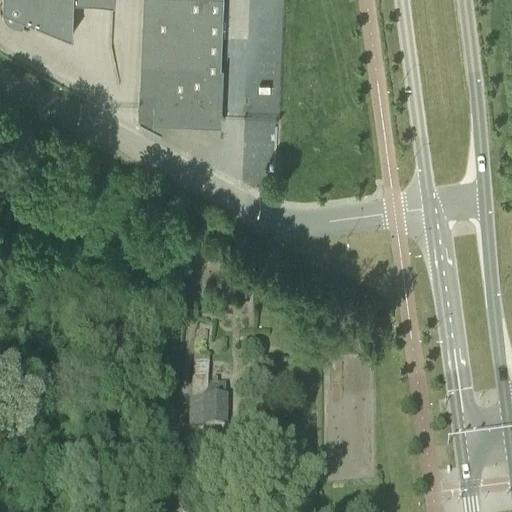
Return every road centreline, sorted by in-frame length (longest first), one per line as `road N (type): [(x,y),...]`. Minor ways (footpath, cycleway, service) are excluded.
road 1 (unclassified): [(429,207),(318,222),(274,218),(0,77)]
road 2 (secondary): [(429,207),(463,442)]
road 3 (secondary): [(511,436),(485,200)]
road 4 (secondary): [(401,0),(429,207)]
road 5 (secondary): [(485,200),(464,0)]
